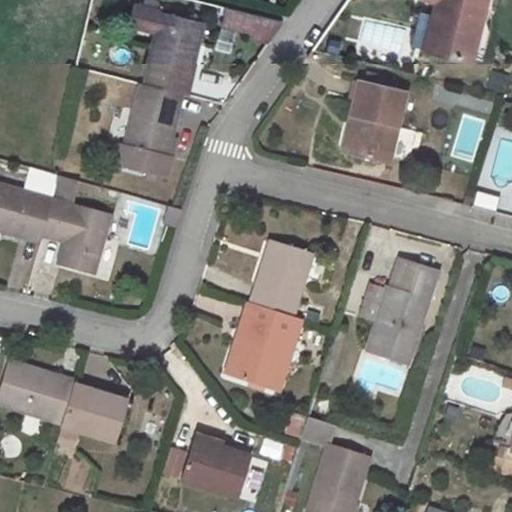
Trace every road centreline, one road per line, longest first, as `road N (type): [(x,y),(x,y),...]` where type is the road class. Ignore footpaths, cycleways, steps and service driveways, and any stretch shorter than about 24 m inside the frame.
road 1 (residential): [(0,303),(125,337),(149,328),(218,158)]
road 2 (residential): [(218,158),(511,234)]
road 3 (residential): [(218,158),(242,107),(316,0)]
